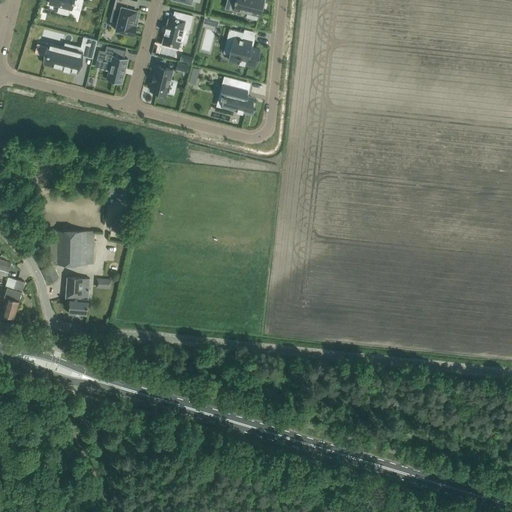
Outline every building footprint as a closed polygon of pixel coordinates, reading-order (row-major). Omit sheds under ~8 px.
[(50,0),(49,4),(59,6),(58,12),(61,13),(65,14),(68,15),(70,9),(72,9),(74,2),(74,0),(50,0)] [(115,30),(134,35),(137,24),(134,24),(136,17),(138,9),(135,9),(137,1),(132,0),(115,0),(114,6),(121,8),(117,23),(115,30)] [(246,11),(260,15),(261,11),(263,11),(265,2),(263,2),(263,0),(234,0),(234,1),(236,1),(234,8),(236,9),(235,11),(245,14),(246,11)] [(178,19),(169,16),(166,27),(166,28),(165,32),(164,33),(165,33),(162,44),(179,48),(184,27),(190,28),(193,16),(180,12),(178,19)] [(234,38),(229,60),(239,62),(239,63),(245,64),(255,66),(256,60),(257,61),(259,55),(258,55),(259,49),(251,47),(252,42),(242,39),(244,32),(229,29),(227,37),(234,38)] [(83,36),(82,43),(96,46),(97,40),(83,36)] [(50,43),(45,63),(77,71),(82,49),(66,45),(65,47),(50,43)] [(98,53),(97,59),(104,61),(104,62),(107,62),(107,61),(111,62),(106,79),(122,83),(128,58),(124,58),(126,50),(107,45),(105,51),(99,49),(98,53)] [(178,63),(176,69),(188,72),(190,66),(178,63)] [(173,70),(156,65),(154,74),(152,82),(150,90),(166,94),(173,70)] [(193,68),(192,74),(198,76),(200,69),(193,68)] [(221,95),(221,97),(225,98),(223,107),(230,108),(230,109),(237,110),(237,111),(243,113),(243,112),(251,114),(253,107),(254,104),(251,104),(251,103),(252,101),(252,100),(252,97),(250,97),(250,96),(246,95),(247,90),(241,89),(243,81),(224,76),(222,85),(225,85),(222,95),(221,95)] [(128,197),(130,184),(110,181),(108,194),(128,197)] [(111,220),(110,230),(129,233),(131,223),(111,220)] [(54,264),(64,264),(93,264),(94,231),(51,230),(50,255),(54,255),(54,264)] [(9,261),(0,257),(0,263),(7,266),(9,261)] [(7,266),(0,263),(0,273),(7,276),(10,267),(7,266)] [(42,269),(49,282),(59,277),(52,264),(42,269)] [(69,313),(87,315),(88,305),(90,278),(67,277),(66,297),(70,298),(69,313)] [(111,288),(112,278),(97,278),(96,287),(111,288)] [(3,314),(14,317),(25,281),(17,279),(14,289),(7,287),(4,297),(7,298),(3,314)]
